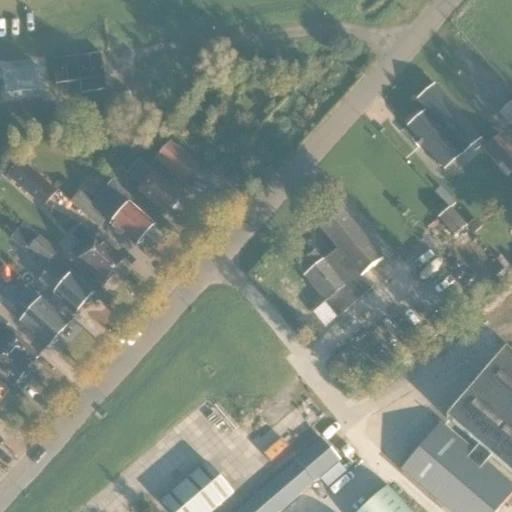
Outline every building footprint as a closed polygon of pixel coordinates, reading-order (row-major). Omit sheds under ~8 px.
[(56,85),(80,82),(81,95),(106,92),(102,56),(53,61),(56,85)] [(428,152),(444,171),(482,140),(436,85),(417,101),(426,111),(407,127),(418,139),(413,143),(419,149),(423,146),(428,152)] [(511,103),(499,115),(511,129),(511,103)] [(487,147),(511,175),(511,173),(511,147),(501,135),(487,147)] [(171,144),(148,170),(140,162),(129,174),(143,187),(139,192),(166,216),(181,199),(154,175),(162,166),(183,185),(198,168),(171,144)] [(6,178),(44,209),(58,193),(20,161),(6,178)] [(130,205),(134,201),(113,183),(93,206),(98,209),(106,215),(110,218),(116,222),(112,226),(137,248),(139,246),(142,242),(155,227),(130,205)] [(93,206),(80,194),(72,204),(100,229),(109,219),(99,211),(93,206)] [(448,208),(448,209),(440,216),(442,217),(456,233),(464,226),(448,208)] [(383,260),(369,242),(342,210),(320,228),(338,249),(323,262),(316,253),(300,266),(308,275),(306,277),(327,303),(324,305),(338,320),(350,310),(372,291),(362,278),(346,259),(362,278),(383,260)] [(24,224),(11,239),(27,253),(28,250),(46,266),(58,253),(40,237),(40,238),(24,224)] [(77,248),(84,253),(77,262),(105,285),(125,261),(81,225),(72,237),(80,244),(77,248)] [(94,296),(71,276),(60,267),(55,272),(51,268),(39,282),(77,315),(85,306),(88,305),(91,301),(91,299),(94,296)] [(58,338),(69,326),(26,287),(16,299),(31,313),(22,323),(50,348),(52,346),(54,345),(58,341),(58,338)] [(0,362),(20,381),(22,379),(25,379),(29,374),(29,371),(40,358),(6,329),(0,336),(0,349),(1,350),(0,350),(0,362)] [(479,447),(474,452),(487,462),(492,457),(511,474),(511,353),(506,348),(446,418),(479,447)] [(0,403),(9,393),(0,385),(0,403)] [(511,484),(487,462),(474,452),(441,424),(401,471),(448,511),(496,511),(511,495),(511,484)] [(282,511),(341,461),(322,439),(237,511),(282,511)] [(171,511),(212,511),(234,493),(208,463),(163,502),(171,511)] [(412,511),(389,487),(362,511),(412,511)]
